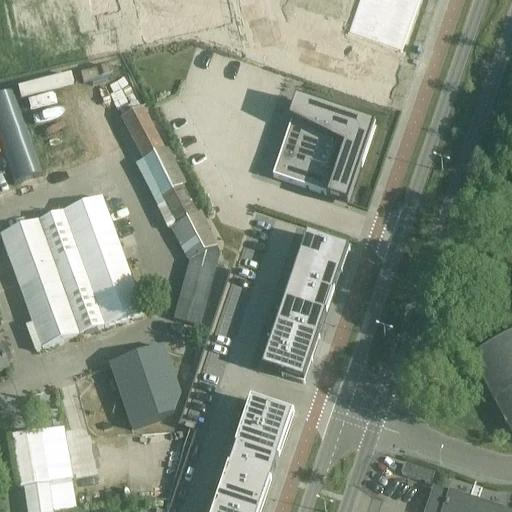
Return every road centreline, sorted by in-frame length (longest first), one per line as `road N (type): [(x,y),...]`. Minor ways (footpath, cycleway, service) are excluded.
road 1 (tertiary): [(479,0),(336,413)]
road 2 (tertiary): [(372,424),(511,20)]
road 3 (unknown): [(67,370),(83,465),(100,471),(160,459)]
road 4 (unclassified): [(372,424),(492,468),(511,467)]
